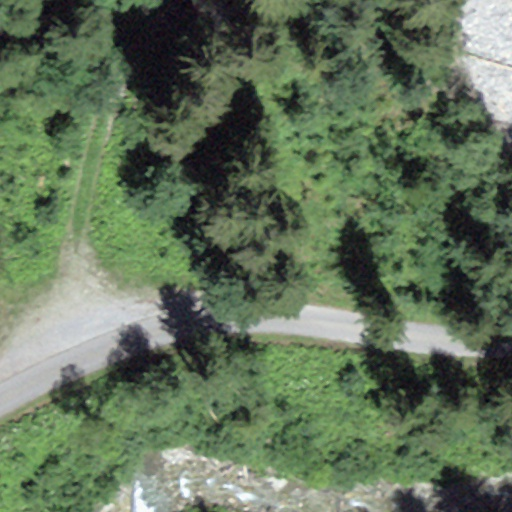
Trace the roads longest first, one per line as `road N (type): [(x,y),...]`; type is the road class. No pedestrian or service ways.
road 1 (unclassified): [(511,328),(76,339),(0,385)]
road 2 (track): [(76,339),(83,158),(135,41),(179,0)]
